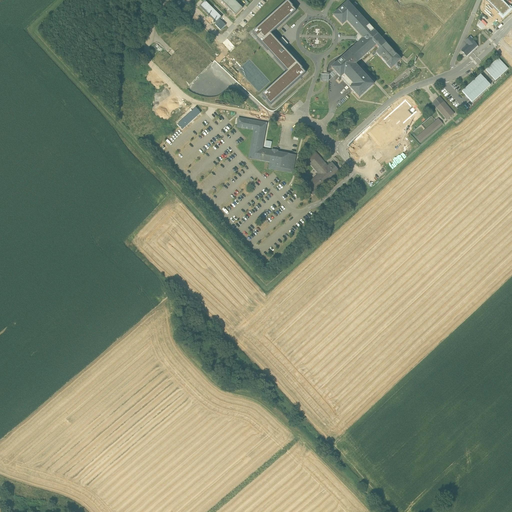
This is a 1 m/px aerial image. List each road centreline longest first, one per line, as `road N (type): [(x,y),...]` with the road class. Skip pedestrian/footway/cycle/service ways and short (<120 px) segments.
road 1 (track): [(171,193),(127,241),(378,511)]
road 2 (track): [(285,389),(389,511)]
